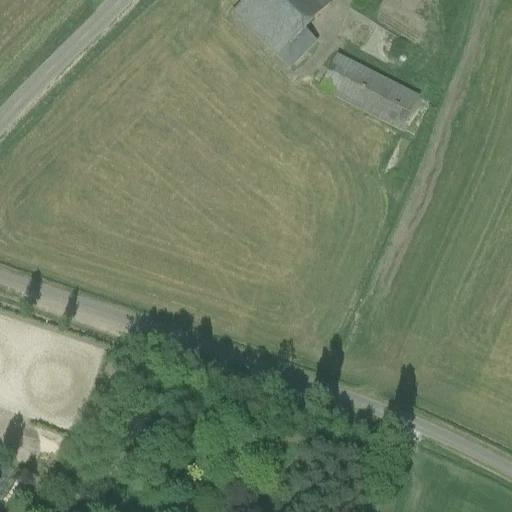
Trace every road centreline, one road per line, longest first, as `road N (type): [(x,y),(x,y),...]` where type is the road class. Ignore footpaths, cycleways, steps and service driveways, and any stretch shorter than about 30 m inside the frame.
road 1 (track): [(511,472),(371,408),(0,278)]
road 2 (unclassified): [(0,123),(121,0)]
